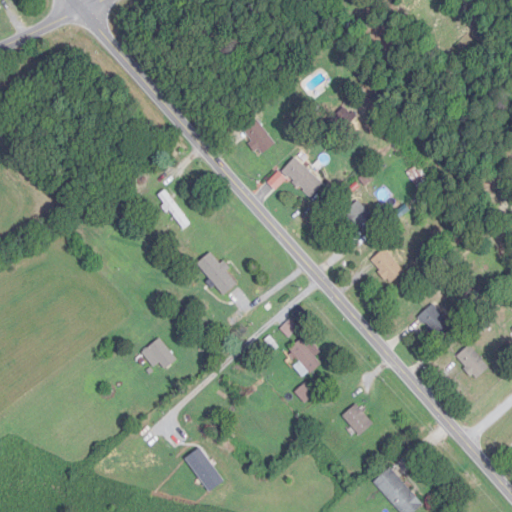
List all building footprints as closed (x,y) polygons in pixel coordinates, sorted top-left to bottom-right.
[(357,116),(344,107),(333,123),(346,132),(357,116)] [(263,154),(277,144),(259,120),(245,130),(263,154)] [(325,186),(297,158),(284,171),(312,199),(325,186)] [(159,196),(185,230),(193,224),(166,190),(159,196)] [(379,222),(360,201),(346,214),(365,235),(379,222)] [(392,283),(405,273),(387,249),(373,260),(392,283)] [(213,253),(199,264),(226,296),(240,284),(213,253)] [(440,339),(454,326),(434,305),(420,318),(440,339)] [(290,337),(299,327),(292,320),(283,330),(290,337)] [(154,369),(162,364),(166,370),(178,363),(164,339),(143,351),(154,369)] [(309,375),(322,364),(302,340),(289,351),(309,375)] [(457,358),(477,380),(491,368),(471,346),(457,358)] [(298,393),(306,402),(316,394),(308,384),(298,393)] [(345,416),(362,437),(375,425),(358,405),(345,416)] [(400,511),(417,511),(425,505),(392,469),(375,484),(400,511)]
